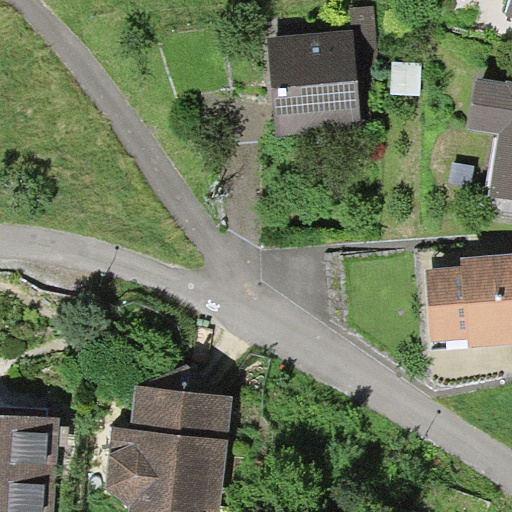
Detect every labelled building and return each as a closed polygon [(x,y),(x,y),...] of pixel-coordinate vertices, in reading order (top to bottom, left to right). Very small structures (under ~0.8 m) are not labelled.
[(511,17),(511,0),(507,0),(503,14),(511,17)] [(352,29),(355,68),(363,67),(363,72),(379,71),(373,4),(350,5),(352,29)] [(352,29),(267,36),(275,137),(319,133),(318,128),(360,125),(355,68),(352,29)] [(420,96),(422,63),(393,61),(391,94),(420,96)] [(507,82),(476,77),(468,128),(499,133),(489,195),(511,198),(511,80),(507,80),(507,82)] [(511,252),(462,256),(463,266),(425,269),(430,341),(468,338),(469,346),(511,342),(511,252)] [(188,363),(134,385),(233,397),(188,363)] [(220,511),(233,397),(134,385),(133,427),(113,426),(108,488),(129,507),(128,511),(199,511),(199,509),(214,511),(220,511)] [(0,511),(53,511),(59,416),(0,412),(0,511)]
